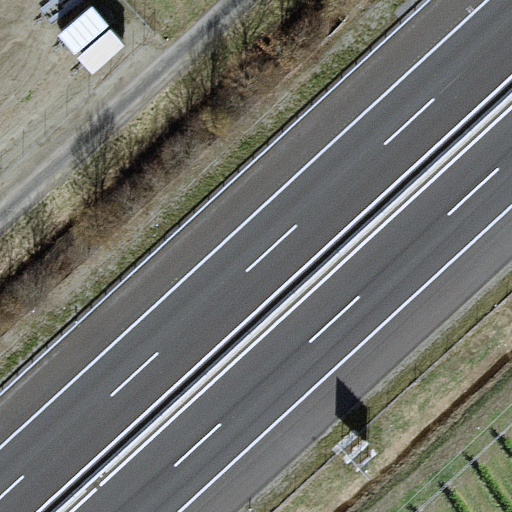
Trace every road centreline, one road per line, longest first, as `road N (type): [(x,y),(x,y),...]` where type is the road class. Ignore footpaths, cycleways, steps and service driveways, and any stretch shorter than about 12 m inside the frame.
road 1 (motorway): [(511,26),(0,496)]
road 2 (motorway): [(125,511),(511,156)]
road 3 (track): [(237,0),(0,216)]
